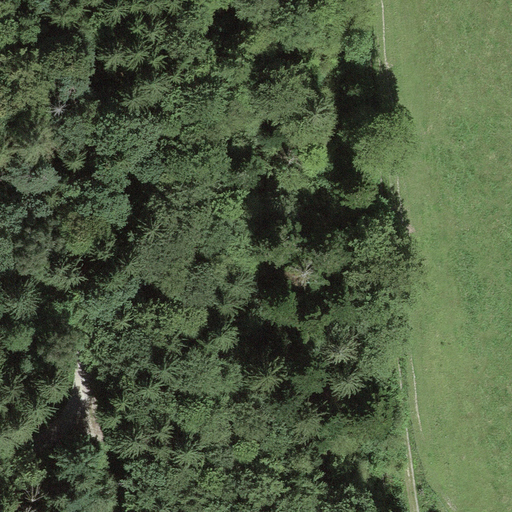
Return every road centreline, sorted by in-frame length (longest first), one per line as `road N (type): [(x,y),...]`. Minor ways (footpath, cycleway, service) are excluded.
road 1 (track): [(365,0),(414,511)]
road 2 (track): [(0,264),(45,282),(78,328),(111,511)]
